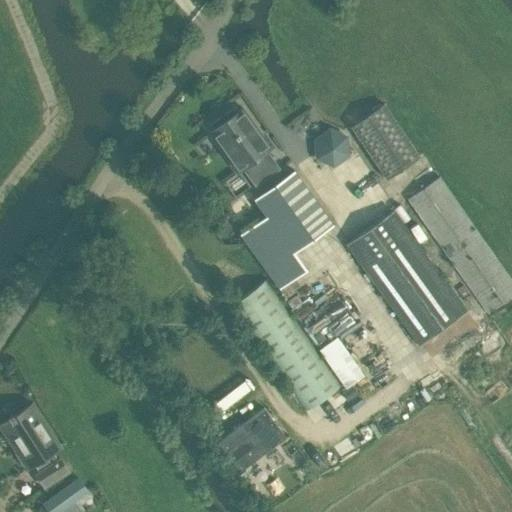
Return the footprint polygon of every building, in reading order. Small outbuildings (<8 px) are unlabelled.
[(383,103),(350,125),(386,178),(419,156),(383,103)] [(213,128),(209,131),(238,171),(242,168),(254,185),(279,168),(266,150),(270,147),(242,107),(238,110),(234,105),(209,124),(213,128)] [(332,163),(345,154),(345,138),(331,130),(316,141),(317,155),(332,163)] [(267,215),(240,234),(279,288),(306,269),(293,251),(332,223),(294,170),(255,198),(254,198),(267,215)] [(511,281),(439,176),(407,198),(487,313),(503,302),(511,296),(511,281)] [(393,208),(345,244),(418,345),(466,310),(393,208)] [(304,411),(339,386),(264,279),(228,306),(304,411)] [(52,453),(60,447),(31,403),(0,424),(0,426),(27,469),(34,464),(38,470),(34,473),(44,488),(69,472),(59,456),(56,458),(52,453)] [(89,492),(78,477),(42,503),(47,511),(82,511),(84,511),(77,500),(89,492)]
